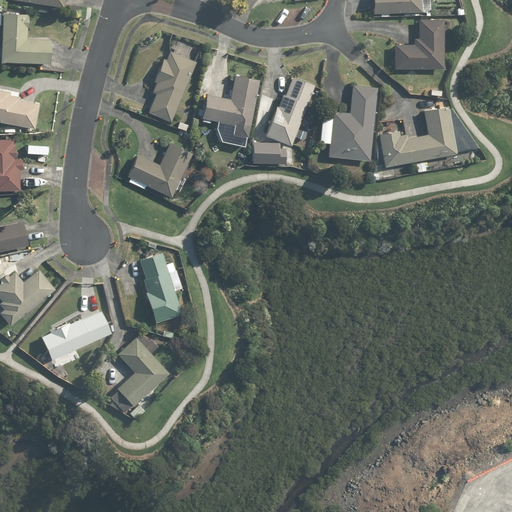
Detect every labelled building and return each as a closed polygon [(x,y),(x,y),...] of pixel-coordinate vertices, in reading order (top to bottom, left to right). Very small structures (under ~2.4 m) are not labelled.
[(369,0),(369,14),(419,14),(419,9),(427,9),(427,0),(369,0)] [(24,16),(0,14),(0,61),(47,64),(48,41),(23,39),(24,16)] [(392,44),(392,69),(440,70),(441,21),(418,21),(418,39),(412,39),(412,45),(392,44)] [(168,122),(194,62),(168,51),(163,61),(159,59),(146,88),(155,92),(146,113),(168,122)] [(227,99),(204,95),(199,120),(233,126),(232,134),(245,136),(256,80),(230,76),(227,99)] [(262,136),(288,146),(312,86),(286,76),(262,136)] [(366,162),(373,88),(350,86),(348,114),(329,112),(325,159),(366,162)] [(0,90),(0,122),(32,128),(36,104),(15,101),(15,97),(6,95),(7,92),(0,90)] [(395,132),(376,135),(382,169),(454,156),(454,152),(476,149),(448,107),(420,112),(424,135),(404,138),(404,134),(396,135),(395,132)] [(0,190),(17,190),(17,170),(20,170),(20,159),(12,159),(12,140),(0,139),(0,190)] [(135,154),(123,175),(128,178),(126,181),(141,190),(143,185),(165,197),(188,155),(169,145),(157,166),(135,154)] [(0,250),(26,246),(21,220),(0,224),(0,250)] [(178,313),(165,273),(173,270),(170,261),(162,264),(159,254),(138,260),(147,289),(142,290),(153,322),(178,313)] [(0,310),(0,316),(7,325),(51,289),(36,270),(22,282),(14,272),(8,277),(5,274),(0,277),(0,306),(2,309),(0,310)] [(38,337),(48,360),(108,335),(99,312),(38,337)] [(108,398),(121,412),(128,405),(130,407),(167,374),(148,353),(155,346),(147,338),(145,340),(138,332),(115,353),(132,372),(114,389),(116,391),(108,398)]
